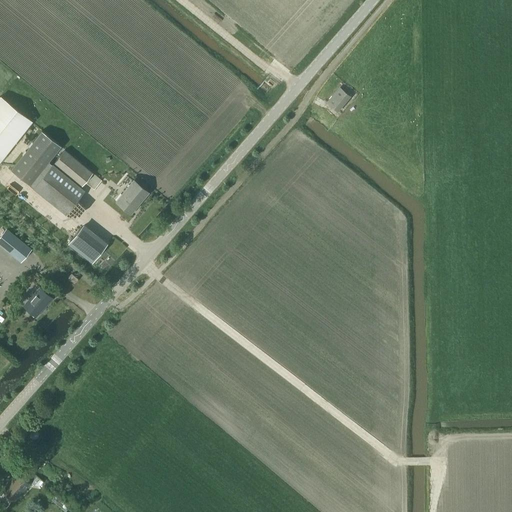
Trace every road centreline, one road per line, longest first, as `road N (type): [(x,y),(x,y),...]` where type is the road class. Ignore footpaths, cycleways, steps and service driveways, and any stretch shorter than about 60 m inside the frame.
road 1 (tertiary): [(0,423),(372,0)]
road 2 (track): [(141,263),(398,461),(430,461)]
road 3 (track): [(298,85),(194,0)]
